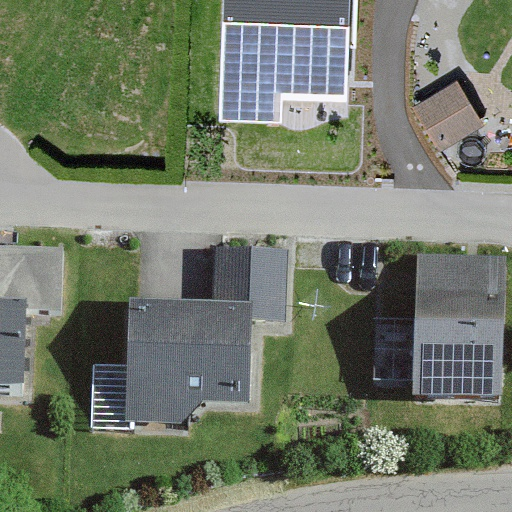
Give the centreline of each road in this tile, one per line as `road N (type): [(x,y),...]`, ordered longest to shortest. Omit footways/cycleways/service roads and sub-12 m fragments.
road 1 (residential): [(511,211),(0,193)]
road 2 (residential): [(368,511),(511,500)]
